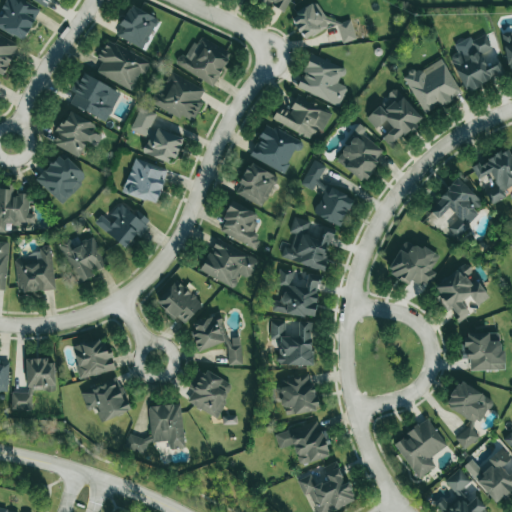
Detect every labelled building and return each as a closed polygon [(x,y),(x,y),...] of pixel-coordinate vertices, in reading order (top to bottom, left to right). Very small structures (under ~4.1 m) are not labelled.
[(5,0),(0,11),(0,29),(23,41),(39,9),(22,0),(5,0)] [(32,0),(47,8),(51,0),(32,0)] [(259,0),(284,13),(290,0),(259,0)] [(303,40),(329,27),(316,3),(290,16),(303,40)] [(142,49),(158,20),(131,5),(115,34),(142,49)] [(355,40),(351,20),(336,23),(341,43),(355,40)] [(511,31),(502,33),(507,73),(511,72),(511,31)] [(0,75),(2,77),(18,44),(0,34),(0,75)] [(212,86),(231,54),(197,35),(179,66),(212,86)] [(504,75),(498,61),(486,66),(480,54),(491,50),(485,35),(471,41),(470,37),(453,44),(457,54),(450,57),(464,91),(504,75)] [(96,73),(131,91),(140,72),(144,75),(150,62),(106,40),(97,59),(101,62),(96,73)] [(296,86),(338,108),(347,88),(338,83),(345,70),(312,54),(296,86)] [(423,114),(460,95),(442,58),(404,77),(423,114)] [(120,92),(83,74),(79,82),(75,80),(70,91),(74,93),(69,104),(106,121),(120,92)] [(365,117),(376,129),(385,121),(392,129),(381,138),(389,147),(422,119),(396,90),(365,117)] [(278,107),(271,120),(310,140),(316,128),(322,131),(331,113),(297,96),(288,112),(278,107)] [(129,130),(145,138),(156,114),(141,107),(129,130)] [(95,125),(68,111),(55,134),(57,134),(52,144),(78,158),(86,142),(96,147),(101,137),(92,132),(95,125)] [(250,157),(285,173),(300,140),(265,124),(250,157)] [(361,182),(384,153),(362,134),(366,130),(361,126),(334,160),(361,182)] [(182,138),(154,127),(143,153),(171,165),(182,138)] [(511,154),(508,148),(472,167),(479,179),(490,173),(497,186),(484,193),(490,205),(506,196),(505,195),(511,191),(511,154)] [(60,154),(35,180),(61,204),(86,177),(60,154)] [(123,193),(156,203),(167,170),(133,159),(123,193)] [(316,183),(325,166),(313,160),(300,185),(311,191),(316,182),(316,183)] [(276,176),(248,163),(234,194),(262,207),(276,176)] [(427,209),(437,219),(448,208),(456,216),(448,225),(460,237),(470,227),(464,220),(481,203),(459,179),(427,209)] [(0,232),(5,233),(6,224),(34,225),(34,214),(28,214),(29,194),(13,194),(13,185),(0,184),(0,232)] [(352,197),(324,187),(313,216),(342,226),(352,197)] [(126,248),(136,235),(139,237),(149,223),(121,202),(107,220),(100,215),(94,224),(126,248)] [(218,233),(255,249),(260,238),(252,235),(257,223),(254,222),(257,213),(231,202),(218,233)] [(322,270),(333,230),(320,226),(317,237),(306,234),(309,221),(293,217),(289,233),(294,234),(291,247),(284,245),(280,259),(322,270)] [(76,284),(94,276),(91,271),(105,266),(93,237),(72,246),(69,237),(58,242),(76,284)] [(199,270),(232,289),(241,275),(247,279),(258,261),(217,238),(199,270)] [(438,256),(403,240),(387,275),(409,285),(410,281),(426,288),(434,272),(431,271),(438,256)] [(0,289),(6,290),(8,242),(0,242),(0,289)] [(53,290),(51,246),(39,247),(39,255),(15,257),(17,292),(53,290)] [(431,288),(448,311),(450,310),(458,322),(471,313),(463,301),(470,296),(477,306),(489,298),(478,282),(472,286),(466,277),(472,272),(466,264),(431,288)] [(271,312),(314,318),(320,276),(307,274),(305,288),(291,286),(293,271),(278,269),(276,286),(279,286),(277,301),(272,300),(271,312)] [(176,316),(184,324),(202,304),(176,280),(155,303),(173,319),(176,316)] [(228,366),(241,365),(240,338),(224,339),(223,318),(192,319),(194,348),(226,346),(228,366)] [(312,365),(311,322),(298,322),(298,337),(285,337),(285,322),(270,322),(270,340),(277,340),(277,366),(312,365)] [(502,370),(501,333),(463,334),(463,359),(469,359),(469,371),(502,370)] [(114,371),(107,339),(72,346),(79,379),(114,371)] [(25,360),(26,389),(54,387),(53,359),(25,360)] [(8,361),(0,360),(0,391),(7,392),(8,361)] [(187,403),(217,417),(233,384),(203,370),(187,403)] [(317,411),(310,373),(277,379),(279,388),(273,390),(275,401),(281,400),(284,417),(317,411)] [(101,422),(130,410),(116,377),(79,392),(87,410),(94,407),(101,422)] [(463,450),(480,438),(470,425),(482,417),(484,413),(489,409),(494,400),(460,383),(454,387),(446,402),(451,410),(469,420),(464,430),(454,437),(463,450)] [(30,410),(30,393),(11,393),(11,410),(30,410)] [(184,448),(180,403),(147,407),(150,436),(126,438),(127,452),(145,450),(145,443),(168,441),(169,450),(184,448)] [(393,443),(418,479),(435,467),(429,458),(446,446),(427,419),(393,443)] [(299,465),(330,457),(326,443),(325,443),(318,420),(274,433),(278,449),(293,445),(299,465)] [(502,440),(511,449),(511,433),(510,432),(502,440)] [(496,502),(503,495),(505,497),(511,489),(511,471),(508,475),(501,468),(511,458),(501,448),(480,468),(471,459),(462,468),(496,502)] [(328,511),(355,501),(347,482),(344,483),(336,462),(322,468),(327,480),(314,486),(310,475),(297,480),(303,496),(309,494),(316,511),(328,511)] [(444,481),(457,497),(448,505),(443,498),(435,505),(440,511),(487,511),(488,511),(476,497),(469,502),(459,490),(469,482),(459,469),(444,481)]
